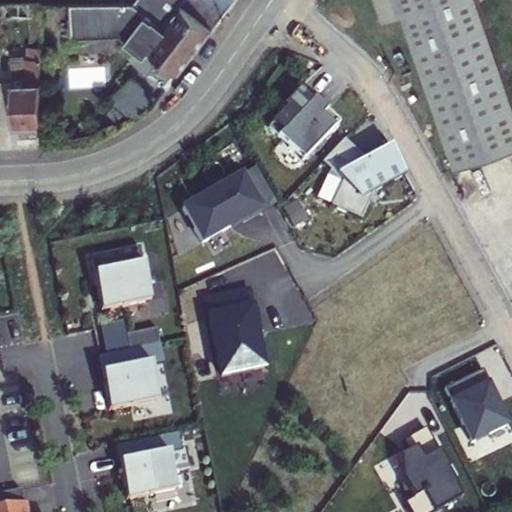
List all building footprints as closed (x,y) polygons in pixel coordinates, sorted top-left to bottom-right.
[(149,3),(142,13),(197,55),(220,24),(187,0),(186,0),(174,17),(160,7),(159,9),(149,3)] [(187,0),(220,24),(236,0),(187,0)] [(511,103),(478,0),(377,0),(385,20),(404,15),(454,164),(511,144),(511,103)] [(0,2),(0,15),(4,16),(41,16),(40,3),(0,2)] [(133,5),(71,5),(73,41),(121,41),(147,61),(151,55),(181,78),(197,55),(142,13),(133,5)] [(0,123),(14,123),(44,123),(41,45),(27,45),(27,55),(24,55),(25,80),(13,81),(0,80),(0,123)] [(13,55),(13,81),(25,80),(24,55),(13,55)] [(75,85),(109,84),(108,66),(74,68),(75,85)] [(132,82),(112,104),(133,123),(152,101),(132,82)] [(340,122),(297,91),(265,125),(305,157),(340,122)] [(397,144),(366,158),(344,137),(322,163),(341,182),(332,204),(363,220),(376,191),(410,176),(397,144)] [(268,210),(248,171),(185,205),(205,244),(268,210)] [(90,257),(93,271),(143,261),(140,248),(90,257)] [(110,270),(122,324),(167,314),(156,260),(110,270)] [(219,389),(268,381),(253,285),(204,293),(219,389)] [(112,368),(123,423),(172,413),(165,379),(177,376),(171,343),(140,349),(143,363),(112,368)] [(130,457),(140,511),(189,502),(182,467),(194,465),(191,445),(130,457)] [(23,489),(0,492),(0,502),(24,500),(23,489)] [(40,511),(38,500),(10,505),(10,511),(40,511)]
